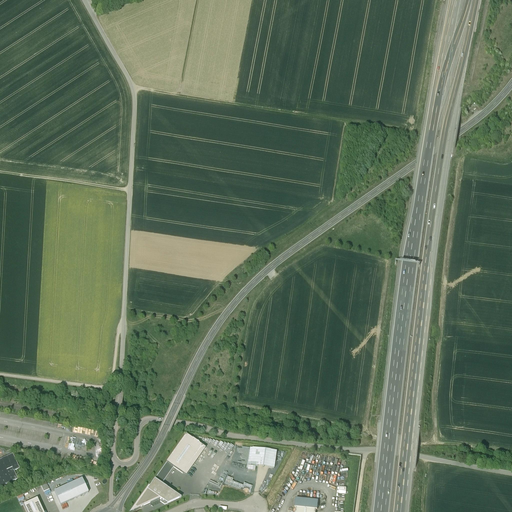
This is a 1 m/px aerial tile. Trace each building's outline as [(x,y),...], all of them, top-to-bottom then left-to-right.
[(204,449),(184,434),(146,490),(129,511),(132,511),(158,499),(167,506),(182,499),(162,484),(173,469),(185,477),(204,449)] [(12,455),(0,460),(0,487),(17,480),(14,472),(19,469),(12,455)] [(61,507),(88,494),(82,481),(55,493),(61,507)] [(42,511),(37,499),(23,506),(26,511),(42,511)] [(318,502),(300,500),(296,499),(295,508),(296,508),(316,510),(317,511),(318,502)]
